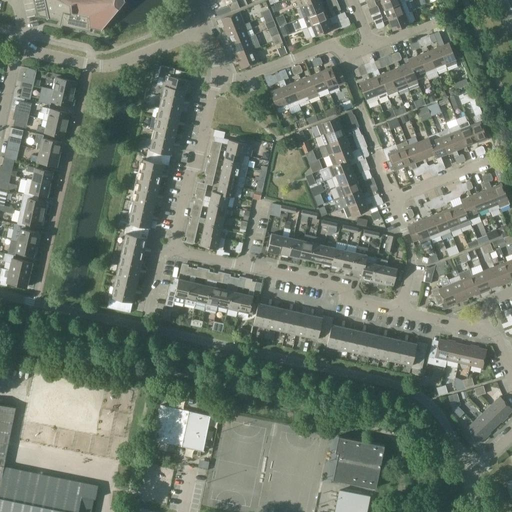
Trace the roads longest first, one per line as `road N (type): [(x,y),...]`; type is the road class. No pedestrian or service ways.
road 1 (unclassified): [(476,467),(435,409),(393,384),(0,295)]
road 2 (residential): [(401,311),(179,244)]
road 3 (residential): [(204,30),(108,67),(28,52)]
road 4 (residential): [(179,244),(177,226),(218,77)]
road 5 (residential): [(341,58),(391,200)]
road 6 (residential): [(218,77),(241,80),(321,46),(341,58)]
